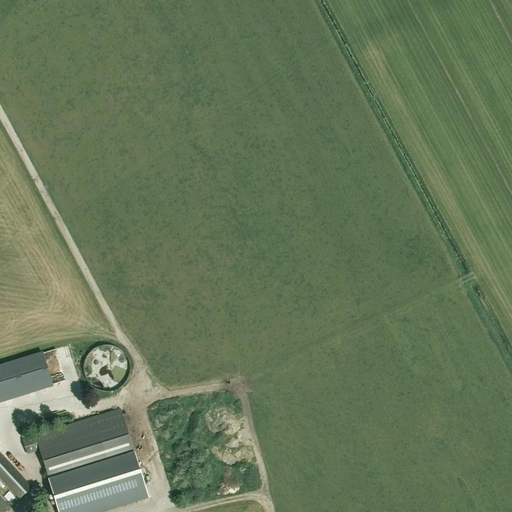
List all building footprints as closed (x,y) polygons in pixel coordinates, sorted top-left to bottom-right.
[(99,348),(90,358),(94,361),(103,352),(99,348)] [(42,354),(0,366),(0,401),(52,385),(42,354)] [(118,397),(90,405),(93,415),(121,407),(118,397)] [(223,398),(223,414),(232,414),(232,398),(223,398)] [(120,409),(23,440),(27,454),(40,450),(59,511),(97,511),(148,496),(120,409)] [(0,511),(4,511),(9,508),(0,498),(0,477),(19,499),(31,489),(0,453),(0,511)]
